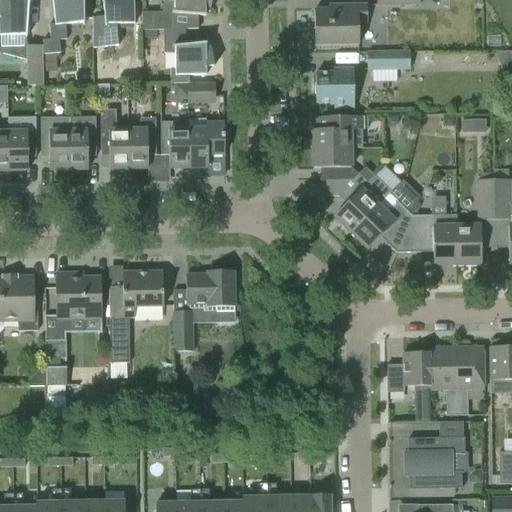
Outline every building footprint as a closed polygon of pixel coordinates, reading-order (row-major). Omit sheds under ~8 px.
[(42,56),(42,47),(27,47),(26,37),(28,0),(0,0),(0,54),(27,61),(27,87),(43,87),(43,72),(42,56)] [(42,42),(42,47),(42,56),(55,55),(60,54),(59,41),(66,40),(65,26),(84,24),(83,0),(52,0),(55,25),(49,26),(50,41),(42,42)] [(101,0),(104,18),(92,19),(92,49),(118,47),(116,25),(134,25),(133,0),(101,0)] [(156,31),(163,31),(185,31),(198,30),(198,17),(205,17),(206,16),(205,16),(205,12),(208,12),(208,13),(209,13),(211,0),(174,0),(174,3),(163,4),(163,13),(142,14),(142,32),(156,31)] [(314,11),(315,47),(358,46),(358,24),(367,24),(366,6),(335,6),(336,10),(314,11)] [(156,31),(142,32),(143,39),(157,39),(156,31)] [(170,85),(187,85),(189,85),(189,77),(206,76),(206,69),(212,67),(212,68),(214,68),(210,48),(209,49),(205,50),(206,45),(207,45),(207,44),(185,46),(185,31),(163,31),(163,55),(175,54),(175,71),(170,71),(170,85)] [(511,54),(511,52),(497,52),(497,59),(500,65),(511,58),(511,54)] [(409,70),(409,53),(367,53),(367,71),(409,70)] [(55,55),(42,56),(43,72),(56,72),(55,55)] [(96,67),(96,83),(108,82),(107,67),(96,67)] [(315,74),(315,104),(333,104),(333,110),(353,110),(353,70),(333,70),(333,74),(315,74)] [(214,84),(189,85),(187,85),(187,105),(206,104),(206,99),(215,99),(214,84)] [(128,170),(128,132),(117,132),(116,111),(103,111),(103,120),(100,120),(101,169),(109,169),(109,170),(128,170)] [(95,118),(67,119),(68,171),(87,170),(87,158),(96,157),(95,118)] [(350,150),(349,131),(354,131),(364,131),(364,118),(354,118),(345,118),(325,118),(315,119),(315,131),(312,131),(312,150),(350,150)] [(453,118),(444,118),(444,127),(453,127),(453,118)] [(68,171),(67,119),(40,119),(41,158),(49,158),(49,171),(68,171)] [(139,132),(128,132),(128,170),(147,169),(147,157),(156,156),(155,119),(139,120),(139,132)] [(485,121),(461,121),(462,134),(485,133),(485,121)] [(169,169),(188,169),(188,131),(180,131),(179,123),(168,123),(160,123),(160,156),(169,156),(169,169)] [(202,131),(188,131),(188,169),(207,168),(207,156),(224,155),(223,124),(205,124),(202,124),(202,131)] [(0,171),(8,172),(8,134),(0,134),(0,171)] [(35,134),(8,134),(8,172),(27,171),(27,159),(36,158),(35,134)] [(325,170),(325,182),(352,182),(358,175),(350,169),(350,150),(312,150),(313,170),(325,170)] [(351,234),(389,195),(391,193),(374,177),(365,168),(358,175),(352,182),(325,182),(326,198),(345,198),(349,202),(334,217),(351,234)] [(494,221),(493,182),(477,182),(478,221),(494,221)] [(510,182),(493,182),(494,221),(511,220),(510,182)] [(396,254),(412,217),(397,203),(389,195),(351,234),(368,251),(383,235),(391,242),(387,246),(396,254)] [(412,217),(396,254),(419,254),(419,244),(432,244),(433,266),(456,266),(456,228),(456,216),(412,217)] [(480,227),(456,228),(456,266),(480,265),(480,227)] [(206,276),(185,276),(186,291),(186,306),(207,305),(207,309),(215,309),(234,308),(233,272),(206,273),(206,276)] [(163,308),(162,273),(122,274),(122,288),(108,288),(109,320),(110,364),(120,364),(129,364),(128,320),(134,320),(134,308),(163,308)] [(84,279),(84,275),(55,275),(56,321),(86,321),(86,333),(101,333),(100,279),(84,279)] [(0,322),(2,323),(2,319),(17,319),(17,333),(37,332),(37,312),(34,312),(33,278),(18,278),(18,276),(1,276),(1,278),(0,278),(0,322)] [(186,313),(173,313),(174,353),(192,353),(191,324),(191,313),(186,313)] [(66,360),(65,341),(45,342),(46,369),(46,387),(66,387),(66,369),(60,369),(60,360),(66,360)] [(511,394),(511,347),(489,348),(490,395),(511,394)] [(483,348),(455,349),(456,417),(467,417),(467,391),(483,391),(483,348)] [(428,388),(428,392),(445,391),(445,417),(456,417),(455,349),(427,349),(428,354),(429,388),(428,388)] [(428,354),(402,354),(402,366),(386,367),(387,393),(403,393),(403,388),(414,388),(415,424),(429,424),(429,412),(428,399),(428,392),(428,388),(429,388),(428,354)] [(193,380),(198,371),(189,367),(184,376),(193,380)] [(27,380),(27,388),(46,388),(46,387),(46,369),(39,369),(27,380)] [(450,473),(450,455),(460,455),(464,455),(464,439),(408,440),(408,454),(404,455),(404,475),(408,475),(408,490),(461,489),(461,472),(458,472),(458,473),(450,473)] [(511,484),(511,453),(509,453),(498,453),(498,479),(491,479),(491,485),(511,484)] [(309,454),(297,454),(297,462),(309,462),(309,454)] [(321,454),(309,454),(309,462),(321,462),(321,454)] [(265,455),(254,455),(254,463),(266,463),(265,455)] [(277,455),(265,455),(266,463),(277,463),(277,455)] [(222,456),(210,456),(210,464),(222,464),(222,456)] [(234,456),(222,456),(222,464),(234,464),(234,456)] [(115,458),(103,459),(103,467),(115,466),(115,458)] [(174,458),(162,458),(162,466),(174,466),(174,458)] [(186,458),(174,458),(174,466),(186,466),(186,458)] [(72,459),(60,460),(60,468),(72,467),(72,459)] [(103,459),(91,459),(92,467),(103,467),(103,459)] [(13,460),(3,461),(3,469),(14,468),(13,460)] [(24,460),(13,460),(14,468),(24,468),(24,460)] [(60,460),(48,460),(48,468),(60,468),(60,460)] [(258,498),(242,499),(242,511),(266,511),(266,486),(257,486),(258,498)] [(275,486),(266,486),(266,511),(288,511),(288,498),(275,498),(275,486)] [(52,503),(36,504),(36,511),(60,511),(61,491),(52,491),(52,503)] [(69,491),(61,491),(60,511),(81,511),(82,503),(70,503),(69,491)] [(190,504),(177,504),(177,511),(199,511),(199,491),(190,491),(190,504)] [(208,491),(199,491),(199,511),(221,511),(221,503),(208,503),(208,491)] [(21,495),(12,496),(12,511),(36,511),(36,504),(35,504),(36,508),(22,508),(21,495)] [(4,508),(0,508),(0,511),(12,511),(12,496),(3,496),(4,508)] [(330,511),(330,496),(310,497),(309,511),(330,511)] [(309,511),(310,497),(288,498),(288,511),(309,511)] [(511,511),(511,498),(491,499),(491,511),(503,511),(511,511)] [(242,503),(221,503),(221,511),(242,511),(242,499),(241,499),(242,503)] [(124,511),(124,502),(103,503),(102,511),(124,511)] [(102,511),(103,503),(82,503),(81,511),(102,511)]
